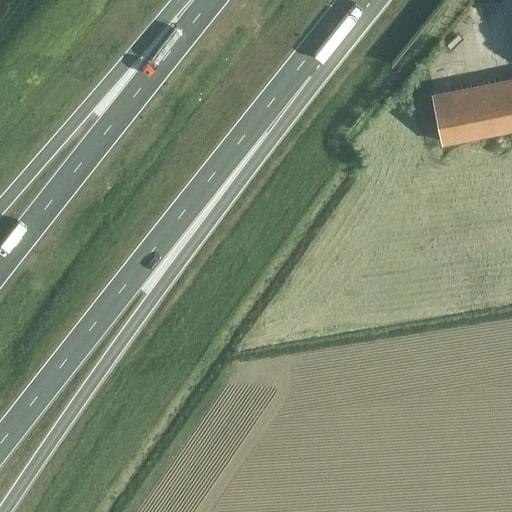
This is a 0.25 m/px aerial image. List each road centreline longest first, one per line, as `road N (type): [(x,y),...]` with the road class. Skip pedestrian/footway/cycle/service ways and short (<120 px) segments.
road 1 (trunk): [(4,511),(203,228),(303,64)]
road 2 (trunk): [(0,443),(303,64)]
road 3 (trunk): [(207,0),(0,266)]
road 4 (trunk): [(203,0),(118,73),(0,208)]
